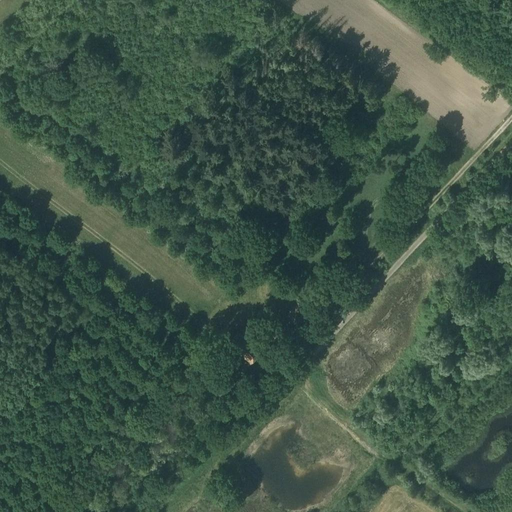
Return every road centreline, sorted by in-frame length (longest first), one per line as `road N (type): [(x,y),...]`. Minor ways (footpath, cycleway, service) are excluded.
road 1 (track): [(0,391),(83,299),(169,357),(191,332),(248,378),(284,355),(511,120)]
road 2 (track): [(465,511),(339,418),(304,363)]
road 3 (track): [(169,357),(28,511)]
